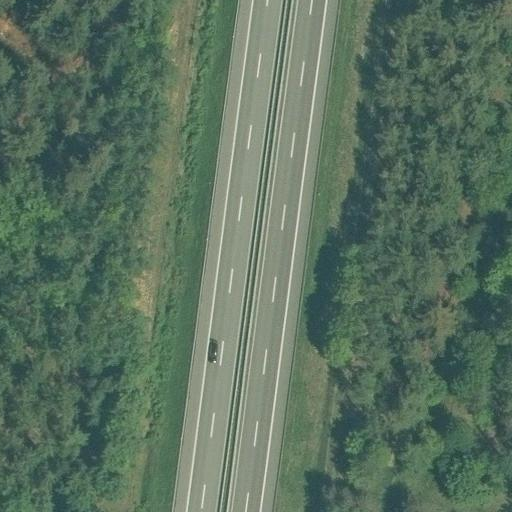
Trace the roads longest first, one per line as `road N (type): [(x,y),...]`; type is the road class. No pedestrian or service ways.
road 1 (motorway): [(244,511),(313,0)]
road 2 (motorway): [(268,0),(200,511)]
